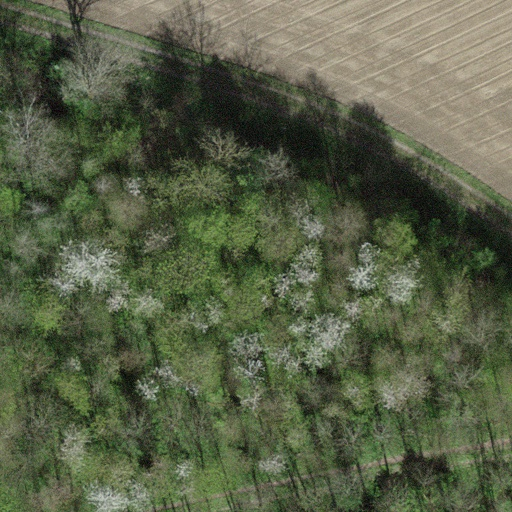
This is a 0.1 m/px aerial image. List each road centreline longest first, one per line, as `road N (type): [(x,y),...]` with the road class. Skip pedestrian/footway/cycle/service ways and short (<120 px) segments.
road 1 (track): [(0,27),(511,262)]
road 2 (track): [(511,451),(183,511)]
